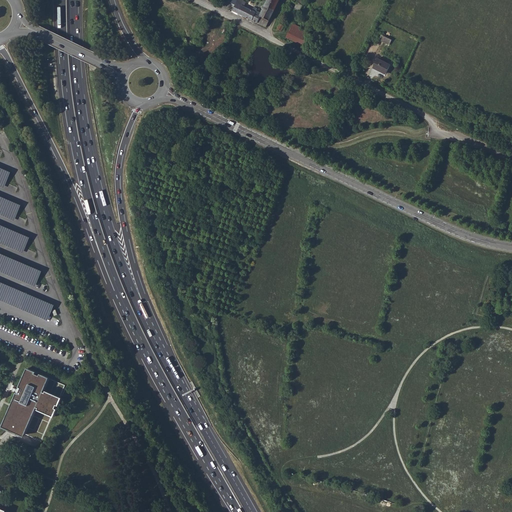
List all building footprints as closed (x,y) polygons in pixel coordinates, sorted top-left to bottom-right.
[(238,15),(256,23),(262,13),(257,11),(258,9),(252,7),(251,10),(244,7),(246,3),(240,0),(232,0),(231,3),(235,5),(232,11),(238,15)] [(267,0),(262,13),(256,23),(266,28),(279,0),(267,0)] [(294,10),(299,14),(305,3),(299,0),(294,10)] [(287,38),(303,47),(310,32),(295,24),(293,24),(287,38)] [(384,37),(382,41),(390,46),(392,40),(384,37)] [(377,60),(373,69),(386,75),(390,65),(377,60)] [(10,171),(0,167),(0,185),(4,188),(10,171)] [(21,205),(0,196),(0,214),(14,221),(21,205)] [(29,237),(0,224),(0,243),(23,253),(29,237)] [(41,271),(0,253),(0,271),(35,286),(41,271)] [(53,304),(0,281),(0,300),(46,320),(53,304)] [(36,373),(27,369),(19,388),(21,389),(19,391),(18,394),(16,393),(3,425),(30,437),(41,441),(51,417),(54,417),(67,386),(41,374),(40,376),(36,374),(36,373)]
